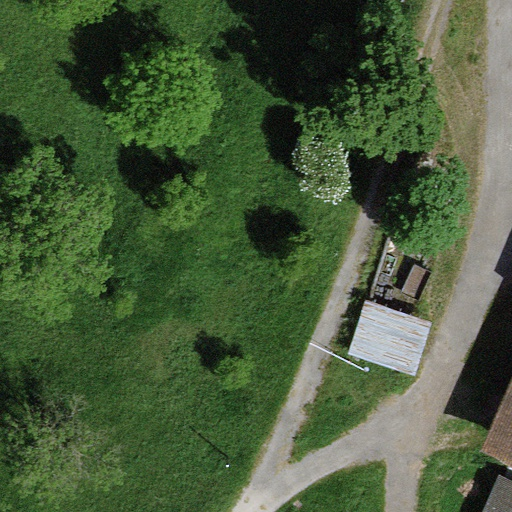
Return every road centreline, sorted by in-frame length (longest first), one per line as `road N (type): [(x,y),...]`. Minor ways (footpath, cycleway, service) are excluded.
road 1 (track): [(452,0),(252,511)]
road 2 (track): [(406,511),(411,420),(479,295),(511,177)]
road 3 (track): [(262,495),(411,420)]
